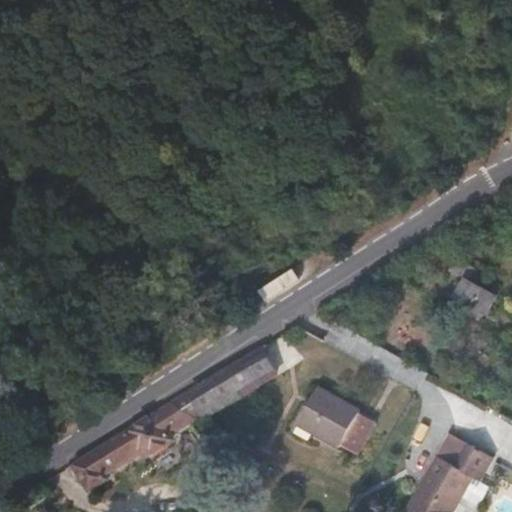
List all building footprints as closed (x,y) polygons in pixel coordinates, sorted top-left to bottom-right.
[(457,296),(487,314),(497,296),(473,282),(481,270),(458,257),(450,271),(466,280),(457,296)] [(226,369),(190,391),(202,411),(206,418),(274,375),(259,349),(226,369)] [(361,412),(319,388),(299,424),(341,447),(342,446),(358,455),(376,423),(360,414),(361,412)] [(190,391),(171,404),(124,433),(75,465),(91,490),(109,479),(105,473),(144,448),(147,453),(172,437),(169,432),(192,416),(202,411),(190,391)] [(432,470),(423,484),(407,511),(454,511),(475,476),(482,480),(495,457),(464,440),(452,462),(440,455),(432,470)]
